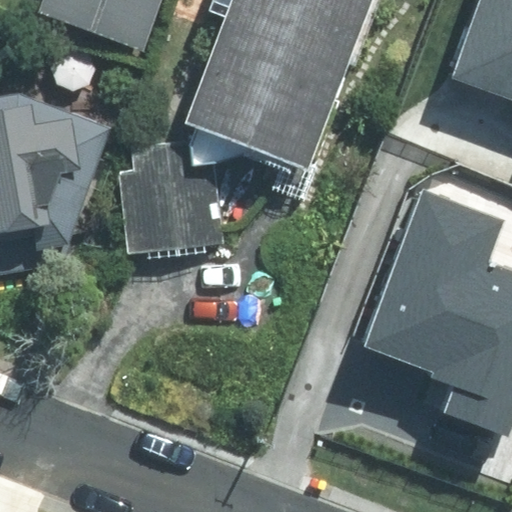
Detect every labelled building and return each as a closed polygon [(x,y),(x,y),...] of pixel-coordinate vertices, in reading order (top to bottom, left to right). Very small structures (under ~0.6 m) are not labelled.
[(151,0),(22,0),(16,21),(131,59),(151,0)] [(196,0),(191,16),(204,21),(165,119),(291,168),(357,0),(196,0)] [(511,0),(470,0),(446,67),(511,90),(511,0)] [(9,107),(0,107),(0,235),(30,233),(93,157),(86,127),(9,107)] [(213,247),(209,185),(181,149),(110,153),(116,253),(213,247)] [(421,186),(364,336),(449,368),(434,407),(493,429),(511,379),(511,264),(485,254),(499,216),(421,186)]
